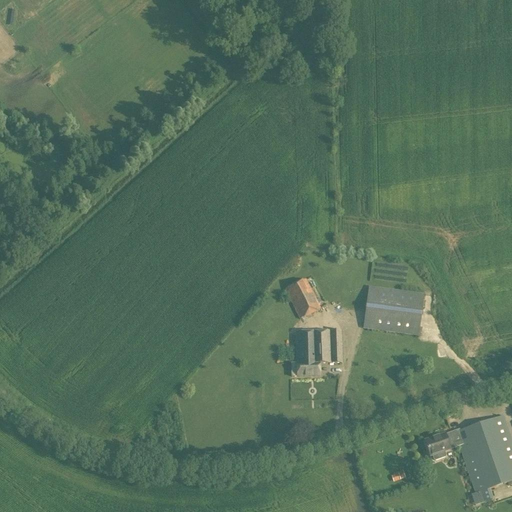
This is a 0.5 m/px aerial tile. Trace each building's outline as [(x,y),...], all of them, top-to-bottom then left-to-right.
[(287,288),(284,290),(299,320),(302,318),(303,319),(318,312),(317,311),(321,309),(306,280),(302,281),(301,280),(287,287),(287,288)] [(418,337),(424,295),(369,287),(363,329),(418,337)] [(291,377),(320,377),(319,364),(342,364),(341,331),(295,333),(296,364),(291,364),(291,377)] [(511,441),(503,416),(458,431),(445,436),(445,434),(424,441),(426,446),(420,447),(423,456),(428,454),(430,457),(432,456),(433,460),(435,461),(445,458),(446,456),(444,452),(450,450),(450,449),(458,446),(479,505),(489,501),(486,491),(511,482),(511,441)] [(393,483),(405,479),(402,471),(393,474),(394,476),(391,476),(393,483)]
